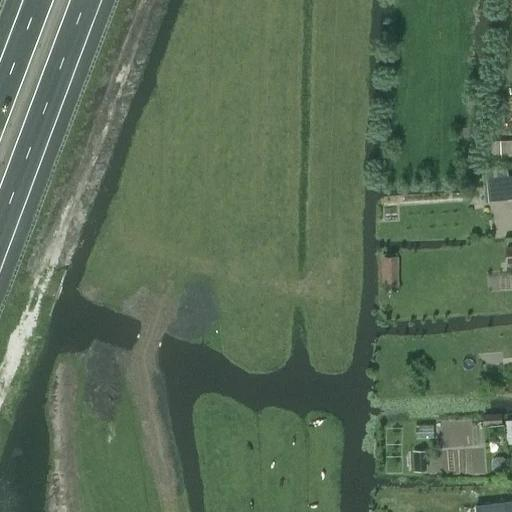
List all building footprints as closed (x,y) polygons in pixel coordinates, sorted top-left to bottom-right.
[(507,165),(486,167),(489,202),(511,199),(511,174),(508,175),(507,165)] [(399,287),(399,256),(397,256),(397,254),(384,254),(384,256),(383,256),(383,287),(399,287)] [(502,425),(502,417),(502,415),(483,415),(483,418),(483,425),(502,425)] [(491,462),(491,468),(496,473),(502,473),(507,468),(507,462),(502,457),(496,457),(491,462)] [(511,511),(511,501),(476,506),(476,511),(511,511)]
